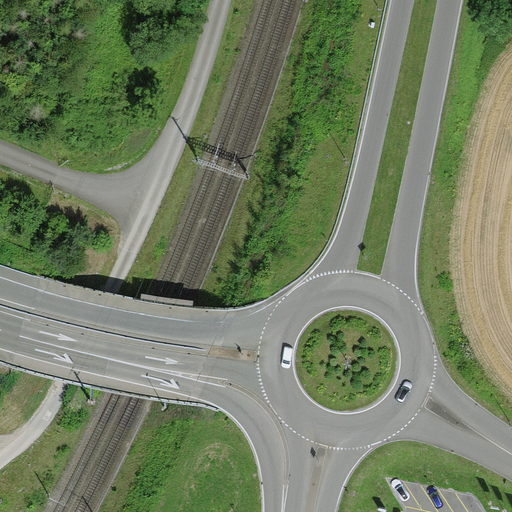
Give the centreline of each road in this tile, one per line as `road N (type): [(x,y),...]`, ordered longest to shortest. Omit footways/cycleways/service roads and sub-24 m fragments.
road 1 (track): [(222,0),(97,319),(67,377),(0,454)]
road 2 (secondary): [(401,316),(405,236),(450,0)]
road 3 (secondary): [(403,0),(351,235),(323,294)]
road 4 (motorway): [(278,336),(154,326),(0,287)]
road 5 (motorway): [(0,329),(198,378)]
road 6 (motorway): [(198,378),(247,410),(266,437),(278,511)]
road 7 (track): [(147,201),(0,150)]
